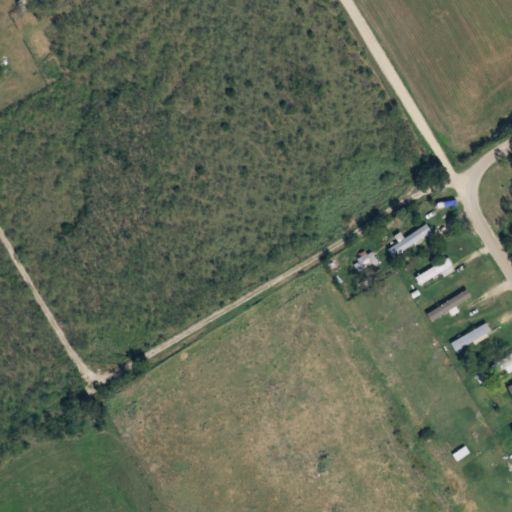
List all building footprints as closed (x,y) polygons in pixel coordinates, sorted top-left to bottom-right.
[(388,248),(394,256),(432,231),(427,224),(388,248)] [(371,264),(368,256),(356,260),(358,268),(371,264)] [(416,277),(421,285),(452,266),(447,258),(416,277)] [(429,313),(433,320),(471,295),(466,288),(429,313)] [(451,342),(457,351),(492,331),(486,322),(451,342)] [(511,352),(475,374),(480,383),(511,364),(511,352)] [(511,387),(494,398),(499,406),(511,397),(511,387)]
